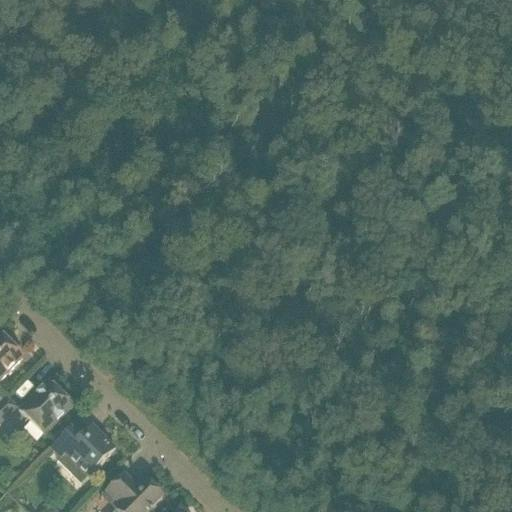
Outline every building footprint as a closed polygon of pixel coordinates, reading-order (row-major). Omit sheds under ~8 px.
[(22,362),(0,339),(0,389),(25,365),(22,362)] [(72,411),(46,386),(18,414),(44,440),(72,411)] [(0,427),(16,412),(6,402),(0,408),(0,427)] [(115,454),(91,430),(82,439),(73,430),(50,452),(60,463),(64,459),(87,482),(115,454)] [(150,511),(162,501),(145,484),(137,491),(123,477),(105,496),(119,510),(116,511),(150,511)]
